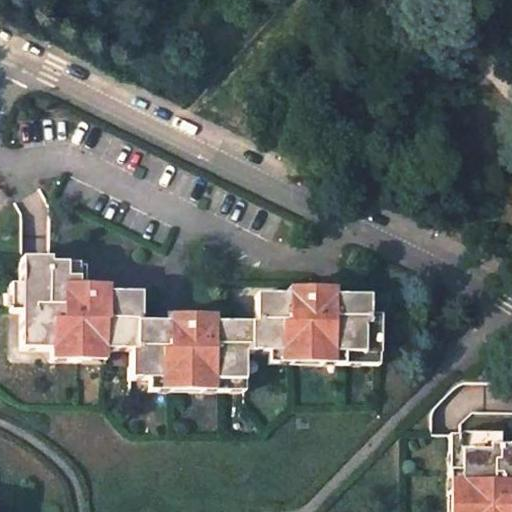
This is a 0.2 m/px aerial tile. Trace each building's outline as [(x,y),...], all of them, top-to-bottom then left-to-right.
[(150,370),(245,370),(245,342),(267,342),(380,341),(380,304),(373,303),(372,285),(338,285),(318,285),(318,282),(306,282),(306,285),(290,286),(255,286),(255,314),(211,314),(194,315),(194,308),(184,308),(184,314),(169,315),(142,315),(142,288),(112,289),(93,289),(94,281),(82,282),(82,269),(68,269),(68,260),(63,260),(52,260),(53,254),(20,254),(20,343),(50,343),(102,343),(128,343),(128,370),(150,370)] [(68,269),(82,269),(82,261),(68,260),(68,269)] [(318,285),(338,285),(337,274),(328,274),(318,275),(318,282),(318,285)] [(290,286),(306,285),(306,282),(306,275),(289,276),(290,286)] [(414,295),(414,321),(428,322),(428,295),(414,295)] [(177,304),(169,304),(169,315),(184,314),(184,308),(184,304),(177,304)] [(267,352),(379,351),(380,341),(267,342),(267,352)] [(102,343),(50,343),(50,355),(102,354),(102,343)] [(150,382),(245,382),(245,370),(150,370),(150,382)] [(511,511),(511,434),(501,435),(501,421),(465,422),(466,511),(511,511)] [(466,511),(465,422),(452,422),(453,511),(466,511)]
